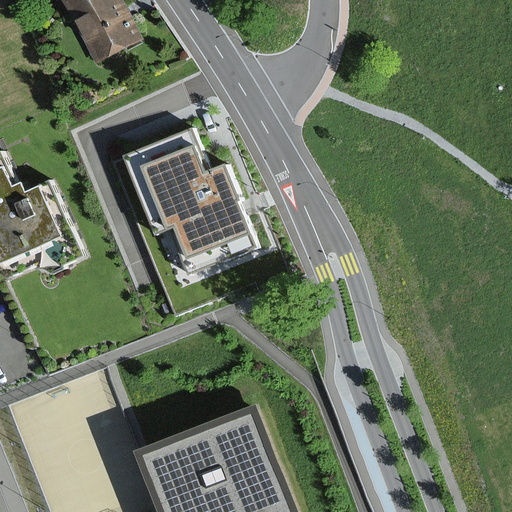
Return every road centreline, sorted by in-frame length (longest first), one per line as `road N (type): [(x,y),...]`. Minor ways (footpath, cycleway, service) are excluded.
road 1 (secondary): [(436,511),(348,264),(323,242)]
road 2 (secondary): [(323,242),(346,352),(404,511)]
road 3 (secondary): [(249,100),(323,242)]
road 4 (residential): [(324,0),(309,53),(249,100)]
